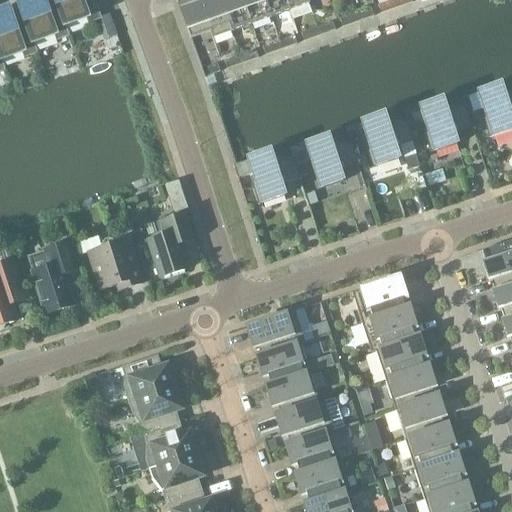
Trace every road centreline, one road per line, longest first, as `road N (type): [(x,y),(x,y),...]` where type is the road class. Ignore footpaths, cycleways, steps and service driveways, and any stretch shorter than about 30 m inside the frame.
road 1 (residential): [(237,306),(135,0)]
road 2 (residential): [(511,471),(433,239)]
road 3 (residential): [(0,380),(201,319)]
road 4 (residential): [(237,306),(433,239)]
road 5 (residential): [(266,511),(201,319)]
